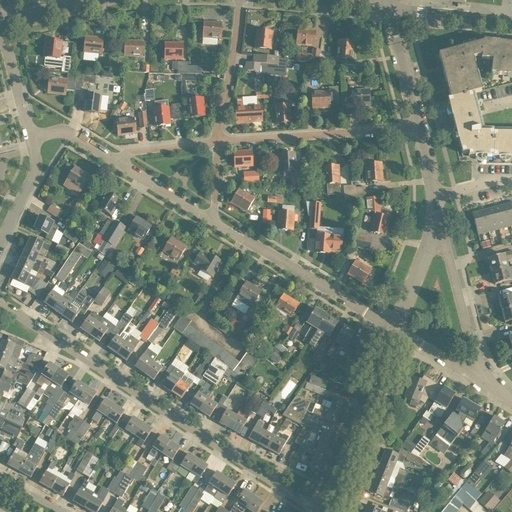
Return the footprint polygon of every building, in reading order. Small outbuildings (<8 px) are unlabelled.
[(204,23),(202,38),(221,40),(222,24),(204,23)] [(297,36),(295,45),(314,47),(316,32),(297,30),(297,36)] [(255,49),(270,51),(272,33),(257,31),(255,49)] [(83,54),(102,56),(103,40),(85,37),(83,54)] [(44,58),(60,60),(62,42),(46,40),(44,58)] [(338,41),(336,59),(352,61),(354,43),(338,41)] [(125,42),(124,59),(142,60),(143,43),(125,42)] [(511,44),(483,42),(483,43),(481,57),(481,60),(492,61),(490,75),(511,77),(511,44)] [(164,61),(183,61),(183,43),(164,43),(164,61)] [(483,43),(438,55),(450,100),(471,94),(481,92),(473,59),(481,57),(483,43)] [(319,51),(312,50),(311,56),(306,55),(305,62),(317,64),(320,64),(321,54),(319,54),(319,51)] [(275,52),(274,58),(255,56),(254,64),(261,64),(278,66),(279,59),(279,52),(275,52)] [(71,58),(63,57),(61,73),(67,74),(69,74),(71,58)] [(288,60),(279,59),(278,66),(261,64),(262,74),(286,77),(288,60)] [(98,61),(97,71),(100,71),(103,71),(104,69),(109,69),(110,62),(104,61),(104,62),(98,61)] [(177,75),(182,75),(187,75),(187,67),(187,63),(177,63),(177,75)] [(261,64),(254,64),(246,63),(245,71),(255,72),(256,78),(262,78),(262,74),(261,64)] [(317,65),(306,65),(306,73),(318,73),(317,65)] [(361,75),(361,74),(362,74),(362,65),(351,65),(351,75),(356,75),(361,75)] [(187,75),(195,75),(201,75),(201,67),(187,67),(187,75)] [(103,71),(100,71),(100,77),(106,78),(106,75),(109,75),(109,69),(104,69),(103,71)] [(65,96),(66,91),(73,92),(74,90),(75,75),(69,74),(67,74),(67,81),(49,79),(47,94),(65,96)] [(82,76),(75,75),(74,90),(80,91),(82,76)] [(181,95),(186,95),(185,82),(195,82),(195,75),(187,75),(182,75),(180,90),(181,95)] [(82,76),(80,91),(87,92),(88,85),(94,85),(95,77),(82,76)] [(154,101),(153,90),(145,91),(145,95),(144,95),(145,102),(154,101)] [(369,90),(351,92),(352,107),(370,106),(369,90)] [(330,108),(329,92),(311,93),(312,109),(330,108)] [(101,96),(86,94),(83,113),(99,115),(101,96)] [(194,94),(186,95),(189,119),(205,117),(203,99),(195,100),(194,94)] [(480,130),(471,94),(450,100),(447,101),(461,155),(468,155),(468,158),(511,158),(511,133),(480,133),(480,130)] [(180,120),(178,105),(171,106),(171,108),(168,109),(167,101),(154,103),(155,109),(152,109),(155,128),(170,126),(170,121),(180,120)] [(127,105),(123,102),(119,109),(123,111),(127,105)] [(261,107),(243,108),(242,103),(237,103),(237,108),(234,109),(235,124),(254,123),(253,115),(262,115),(261,107)] [(290,105),(274,106),(275,125),(291,124),(290,105)] [(138,114),(140,129),(147,129),(145,113),(138,114)] [(134,118),(116,121),(117,137),(136,135),(134,118)] [(234,169),(253,167),(252,151),(233,153),(234,169)] [(279,155),(280,174),(296,173),(295,154),(279,155)] [(366,183),(382,182),(381,164),(365,165),(366,183)] [(340,196),(339,185),(340,185),(338,167),(323,167),(324,186),(326,186),(327,197),(340,196)] [(66,181),(73,185),(70,190),(79,195),(90,177),(74,168),(66,181)] [(302,186),(301,174),(290,174),(292,187),(302,186)] [(351,201),(351,188),(351,187),(343,187),(344,201),(351,201)] [(353,201),(361,200),(366,200),(365,188),(355,189),(355,187),(351,188),(351,201),(353,201)] [(231,204),(246,213),(254,200),(239,190),(231,204)] [(97,209),(111,217),(120,201),(107,193),(97,209)] [(77,198),(73,204),(78,207),(81,201),(77,198)] [(373,215),(370,233),(385,236),(389,219),(380,217),(379,199),(366,200),(361,200),(361,208),(362,213),(373,215)] [(361,208),(361,200),(353,201),(354,206),(356,208),(361,208)] [(70,203),(67,208),(74,213),(77,208),(70,203)] [(308,230),(316,231),(318,204),(305,204),(307,217),(309,217),(308,230)] [(293,232),(294,213),(294,206),(282,206),(281,213),(279,212),(277,231),(293,232)] [(493,209),(498,230),(509,228),(504,206),(493,209)] [(482,212),(488,233),(498,230),(493,209),(482,212)] [(63,214),(58,210),(53,217),(59,220),(63,214)] [(477,236),(488,233),(482,212),(472,215),(477,236)] [(45,239),(51,242),(57,231),(58,229),(53,224),(39,217),(34,230),(46,236),(45,239)] [(152,227),(136,218),(127,232),(143,241),(152,227)] [(108,221),(106,224),(99,235),(105,238),(114,224),(108,221)] [(114,224),(105,238),(100,247),(107,251),(110,246),(112,247),(123,229),(114,224)] [(75,244),(79,239),(67,230),(63,235),(75,244)] [(316,236),(315,254),(330,255),(331,249),(342,250),(344,232),(332,232),(332,237),(316,236)] [(96,245),(100,247),(105,238),(99,235),(98,234),(93,243),(96,245)] [(354,249),(369,252),(372,238),(355,235),(353,248),(354,249)] [(39,255),(38,255),(45,258),(48,252),(47,252),(49,247),(43,245),(43,244),(30,238),(25,249),(39,255)] [(170,239),(162,253),(178,263),(186,248),(170,239)] [(489,241),(481,243),(482,250),(491,247),(489,241)] [(69,250),(57,245),(54,251),(66,257),(69,250)] [(56,278),(64,283),(81,256),(86,260),(91,253),(79,245),(68,259),(56,278)] [(354,249),(353,248),(352,248),(345,259),(350,263),(357,251),(354,249)] [(25,249),(21,259),(34,265),(38,255),(39,255),(25,249)] [(488,260),(491,273),(507,269),(505,261),(511,259),(511,252),(495,256),(496,257),(488,260)] [(208,255),(207,257),(200,253),(193,265),(199,269),(199,271),(212,279),(222,263),(208,255)] [(16,269),(29,275),(31,271),(37,274),(38,273),(51,279),(54,274),(45,270),(40,268),(34,265),(21,259),(16,269)] [(117,268),(105,260),(100,266),(112,275),(117,268)] [(363,285),(371,271),(355,262),(347,275),(363,285)] [(511,267),(507,269),(491,273),(494,286),(503,283),(503,285),(511,283),(510,282),(511,281),(511,267)] [(29,275),(16,269),(11,280),(32,290),(30,293),(37,298),(46,285),(39,280),(29,275)] [(179,273),(173,269),(170,274),(176,277),(179,273)] [(246,283),(237,297),(235,300),(251,309),(262,292),(246,283)] [(53,311),(61,298),(64,294),(65,293),(56,287),(52,292),(52,291),(43,304),(53,311)] [(194,310),(196,309),(213,297),(214,297),(218,291),(213,288),(208,294),(203,291),(191,308),(194,310)] [(111,294),(103,289),(93,302),(101,308),(111,294)] [(225,290),(220,297),(227,301),(232,294),(225,290)] [(61,298),(53,311),(62,317),(71,305),(74,301),(78,295),(73,291),(69,298),(64,294),(61,298)] [(72,324),(80,312),(84,315),(94,301),(88,297),(87,298),(80,293),(78,295),(74,301),(71,305),(62,317),(72,324)] [(511,294),(497,298),(501,312),(511,308),(511,294)] [(283,295),(279,302),(272,298),(264,311),(269,315),(274,308),(275,309),(291,319),(299,305),(283,295)] [(157,298),(148,310),(152,313),(160,300),(157,298)] [(171,308),(162,320),(158,326),(165,331),(178,312),(171,308)] [(511,308),(501,312),(504,324),(511,321),(511,308)] [(308,346),(326,317),(315,310),(305,325),(311,328),(305,339),(306,339),(304,343),(308,346)] [(80,330),(90,336),(98,325),(102,319),(92,313),(80,330)] [(107,349),(116,356),(126,341),(120,337),(132,319),(125,314),(116,328),(109,337),(113,340),(107,349)] [(191,322),(185,318),(183,316),(173,329),(181,335),(188,326),(191,322)] [(221,324),(212,316),(208,321),(218,329),(221,324)] [(146,343),(158,326),(162,320),(157,317),(154,321),(152,320),(139,338),(146,343)] [(326,317),(308,346),(313,349),(320,338),(321,339),(323,335),(328,339),(338,324),(326,317)] [(105,335),(109,337),(116,328),(102,318),(102,319),(98,325),(90,336),(100,343),(105,335)] [(240,336),(248,325),(239,319),(232,331),(240,336)] [(227,337),(231,332),(221,324),(218,329),(227,337)] [(293,342),(302,328),(296,324),(288,339),(293,342)] [(240,339),(247,343),(256,328),(249,325),(240,339)] [(181,335),(183,336),(186,339),(193,330),(188,326),(181,335)] [(287,327),(283,333),(288,337),(292,330),(287,327)] [(351,361),(360,364),(366,348),(365,350),(363,349),(366,342),(357,339),(357,340),(353,338),(355,334),(343,327),(333,344),(326,356),(332,360),(337,351),(351,356),(349,360),(351,361)] [(193,330),(186,339),(192,342),(198,333),(193,330)] [(198,333),(192,342),(196,346),(197,346),(203,337),(198,333)] [(130,336),(126,341),(116,356),(126,362),(135,350),(134,350),(139,343),(130,336)] [(203,337),(197,346),(201,349),(202,350),(208,341),(203,337)] [(326,356),(333,344),(327,340),(315,359),(320,362),(324,355),(326,356)] [(16,361),(21,349),(2,341),(0,346),(0,354),(10,359),(15,360),(16,361)] [(208,341),(202,350),(207,354),(213,345),(208,341)] [(281,358),(287,350),(279,344),(273,352),(281,358)] [(207,354),(209,355),(212,357),(219,348),(213,345),(207,354)] [(212,357),(214,359),(217,361),(224,352),(219,348),(212,357)] [(261,355),(251,348),(247,353),(257,360),(261,355)] [(134,368),(144,375),(152,362),(156,356),(147,350),(134,368)] [(224,352),(217,361),(222,365),(229,356),(224,352)] [(32,353),(26,365),(35,369),(38,370),(44,359),(32,353)] [(253,365),(257,360),(247,353),(243,358),(253,365)] [(281,359),(274,353),(270,359),(277,365),(281,359)] [(13,369),(16,361),(15,360),(10,359),(0,354),(0,369),(4,371),(2,377),(15,382),(18,375),(15,374),(17,371),(13,369)] [(212,357),(209,355),(201,366),(200,365),(192,376),(200,381),(202,378),(214,359),(212,357)] [(222,365),(227,369),(234,359),(229,356),(222,365)] [(232,373),(238,378),(247,368),(250,370),(253,365),(243,358),(239,363),(232,373)] [(214,359),(202,378),(216,387),(223,375),(227,369),(222,365),(217,361),(214,359)] [(239,363),(234,359),(227,369),(232,373),(239,363)] [(163,376),(167,370),(163,368),(162,370),(152,362),(144,375),(153,382),(159,373),(163,376)] [(43,385),(47,387),(58,370),(49,363),(41,375),(41,376),(36,384),(41,388),(43,385)] [(172,394),(179,382),(184,375),(170,365),(167,370),(163,376),(167,379),(162,387),(172,394)] [(227,369),(223,375),(228,378),(229,375),(237,381),(238,378),(232,373),(227,369)] [(48,417),(67,388),(63,385),(68,377),(58,370),(47,387),(43,394),(49,399),(45,405),(47,406),(44,410),(42,413),(44,415),(48,417)] [(15,382),(28,386),(31,381),(34,377),(31,376),(26,373),(25,375),(19,373),(18,375),(15,382)] [(10,389),(11,390),(15,382),(2,377),(0,380),(0,397),(1,398),(3,392),(8,394),(10,389)] [(434,403),(443,389),(433,383),(433,381),(431,380),(430,381),(423,377),(420,382),(412,379),(411,381),(410,381),(407,390),(407,391),(404,399),(410,402),(409,406),(416,408),(417,404),(419,402),(424,405),(428,399),(434,403)] [(185,385),(179,382),(172,394),(182,400),(192,383),(188,380),(185,385)] [(71,390),(67,388),(48,417),(53,420),(54,421),(64,406),(63,406),(67,399),(70,401),(69,404),(74,407),(86,388),(77,382),(71,390)] [(304,390),(323,397),(325,390),(306,384),(304,390)] [(96,395),(86,388),(74,407),(84,413),(88,407),(96,395)] [(189,405),(199,412),(207,400),(211,394),(201,388),(189,405)] [(35,395),(26,389),(23,395),(17,404),(25,409),(35,395)] [(434,403),(428,414),(426,413),(422,418),(429,422),(433,417),(434,418),(435,416),(440,419),(446,409),(446,410),(455,396),(443,389),(434,403)] [(286,411),(303,418),(309,403),(295,397),(286,411)] [(330,410),(343,415),(347,404),(328,397),(326,402),(332,404),(330,410)] [(226,412),(227,409),(232,401),(227,399),(222,407),(219,412),(224,415),(219,424),(229,429),(236,417),(226,412)] [(263,403),(255,399),(248,411),(256,415),(263,403)] [(106,419),(114,406),(104,400),(96,412),(91,421),(97,424),(102,416),(106,419)] [(214,410),(219,412),(222,407),(220,405),(218,405),(217,406),(207,400),(199,412),(209,419),(214,410)] [(462,400),(453,416),(459,421),(460,423),(469,429),(480,410),(462,400)] [(276,411),(269,407),(263,403),(256,415),(263,419),(267,411),(271,413),(273,417),(276,411)] [(108,437),(112,440),(118,430),(122,424),(118,422),(124,413),(114,406),(106,419),(116,425),(108,437)] [(312,416),(316,418),(339,426),(340,424),(341,423),(340,422),(343,415),(330,410),(320,407),(319,411),(315,410),(312,416)] [(282,416),(299,426),(303,418),(286,411),(282,416)] [(239,435),(249,418),(245,415),(239,412),(236,417),(229,429),(239,435)] [(7,413),(4,420),(21,428),(24,420),(7,413)] [(450,446),(460,434),(463,430),(462,430),(460,423),(459,421),(453,416),(452,415),(436,435),(445,442),(450,446)] [(483,426),(487,419),(481,416),(477,423),(483,426)] [(48,428),(53,420),(48,417),(43,425),(48,428)] [(84,422),(75,417),(67,429),(70,432),(66,439),(70,442),(84,422)] [(0,433),(12,439),(15,433),(19,434),(22,429),(21,428),(4,420),(0,418),(0,433)] [(122,424),(118,430),(123,433),(124,431),(134,437),(142,425),(132,418),(127,427),(122,424)] [(493,444),(496,440),(496,438),(498,439),(502,432),(501,431),(504,424),(493,418),(481,439),(489,444),(480,454),(486,459),(495,448),(496,446),(493,444)] [(290,424),(285,421),(282,427),(286,430),(290,424)] [(83,438),(90,427),(84,422),(70,442),(77,446),(82,438),(83,438)] [(258,445),(265,433),(259,430),(262,424),(258,422),(248,440),(258,445)] [(276,424),(273,430),(278,433),(281,427),(276,424)] [(134,437),(139,440),(135,446),(140,448),(143,443),(144,443),(152,431),(142,425),(134,437)] [(29,434),(36,438),(40,431),(33,427),(29,434)] [(314,442),(319,444),(331,448),(334,441),(336,438),(335,438),(336,436),(313,427),(311,431),(311,434),(317,436),(314,442)] [(309,439),(311,434),(311,431),(303,428),(300,435),(309,439)] [(473,428),(469,435),(474,437),(478,431),(473,428)] [(45,436),(50,439),(54,432),(49,429),(45,436)] [(469,435),(463,430),(460,434),(471,441),(474,437),(469,435)] [(50,455),(60,436),(54,432),(47,444),(43,451),(44,452),(50,455)] [(268,451),(275,439),(270,436),(265,433),(258,445),(268,451)] [(275,439),(268,451),(278,457),(286,444),(285,444),(288,438),(283,435),(280,441),(275,439)] [(300,446),(305,438),(300,435),(299,435),(295,443),(300,446)] [(158,452),(162,455),(170,443),(160,437),(148,456),(154,459),(158,452)] [(418,457),(429,442),(423,437),(410,454),(418,457)] [(407,440),(401,447),(410,453),(415,446),(407,440)] [(511,441),(510,445),(503,457),(500,456),(494,463),(504,468),(510,461),(511,462),(511,441)] [(171,472),(174,466),(178,461),(174,458),(180,449),(170,443),(162,455),(172,461),(170,464),(166,469),(171,472)] [(310,454),(315,456),(326,461),(327,458),(328,459),(329,456),(328,455),(331,448),(319,444),(317,450),(312,448),(311,450),(305,448),(304,452),(310,454)] [(6,466),(18,472),(28,456),(20,452),(23,447),(19,445),(14,454),(13,454),(6,466)] [(43,451),(34,446),(28,456),(18,472),(30,479),(37,467),(44,454),(43,454),(44,452),(43,451)] [(396,461),(402,463),(404,459),(385,451),(381,462),(394,467),(396,461)] [(87,452),(76,471),(82,475),(92,457),(93,456),(87,452)] [(421,468),(422,466),(424,462),(418,457),(410,454),(406,453),(404,459),(406,459),(405,461),(421,468)] [(178,461),(174,466),(178,469),(180,467),(190,473),(198,461),(188,454),(182,463),(178,461)] [(326,461),(315,456),(310,454),(306,463),(302,461),(300,465),(321,473),(326,461)] [(82,475),(89,479),(99,461),(92,457),(82,475)] [(121,473),(125,475),(128,477),(137,464),(130,459),(121,473)] [(198,461),(190,473),(195,477),(192,482),(196,485),(199,479),(200,480),(208,467),(198,461)] [(484,461),(466,482),(473,488),(474,489),(492,468),(484,461)] [(381,462),(377,472),(390,478),(394,467),(381,462)] [(137,463),(137,464),(128,477),(133,480),(143,486),(144,485),(147,480),(142,477),(147,469),(137,463)] [(430,482),(439,485),(444,471),(435,468),(430,482)] [(461,477),(462,478),(464,479),(466,478),(470,473),(470,471),(469,469),(468,468),(466,468),(464,468),(460,473),(460,475),(461,477)] [(51,491),(57,479),(45,472),(39,484),(51,491)] [(98,497),(93,493),(84,509),(89,511),(98,511),(103,504),(102,504),(109,492),(114,495),(125,475),(121,473),(120,472),(116,479),(114,478),(105,492),(101,490),(98,497)] [(377,472),(372,483),(392,491),(392,490),(386,488),(390,478),(377,472)] [(208,485),(204,492),(213,499),(226,479),(216,473),(208,485)] [(447,481),(459,491),(462,488),(465,484),(454,474),(447,481)] [(130,486),(133,480),(128,477),(125,475),(114,495),(121,499),(129,485),(130,486)] [(63,497),(69,486),(57,479),(51,491),(63,497)] [(213,499),(223,505),(229,494),(230,495),(236,486),(226,479),(213,499)] [(85,489),(88,484),(84,482),(79,491),(72,502),(84,509),(93,493),(85,489)] [(462,488),(468,494),(473,488),(466,482),(465,484),(462,488)] [(387,501),(389,497),(391,493),(395,495),(396,492),(392,490),(392,491),(372,483),(368,494),(387,501)] [(451,494),(454,490),(449,485),(445,489),(451,494)] [(198,492),(191,487),(182,501),(185,503),(181,509),(184,511),(185,511),(198,492)] [(473,500),(468,496),(469,495),(468,494),(462,488),(459,491),(454,498),(462,505),(466,509),(473,500)] [(469,496),(475,501),(480,495),(475,490),(469,496)] [(243,511),(245,509),(246,510),(254,498),(244,491),(238,500),(231,511),(243,511)] [(192,511),(200,500),(204,495),(202,494),(198,492),(185,511),(192,511)] [(488,492),(478,503),(487,511),(490,511),(500,502),(488,492)] [(148,511),(157,497),(150,493),(141,507),(148,511)] [(157,497),(148,511),(156,511),(164,499),(158,495),(157,497)] [(258,511),(263,504),(254,498),(246,510),(248,511),(258,511)] [(459,510),(462,505),(454,498),(449,503),(459,510)] [(389,507),(403,511),(406,511),(409,505),(392,499),(389,507)] [(110,511),(125,511),(126,511),(121,508),(124,503),(118,500),(110,511)] [(470,511),(477,504),(473,500),(466,509),(469,511),(470,511)] [(451,511),(457,511),(459,510),(449,503),(446,508),(451,511)]
